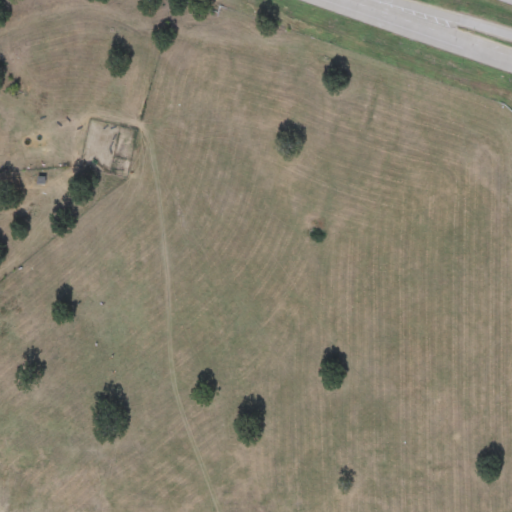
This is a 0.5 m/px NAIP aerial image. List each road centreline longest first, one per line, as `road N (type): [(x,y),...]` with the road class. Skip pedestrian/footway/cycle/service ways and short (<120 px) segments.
road 1 (secondary): [(309,0),(511,64)]
road 2 (motorway): [(328,0),(511,41)]
